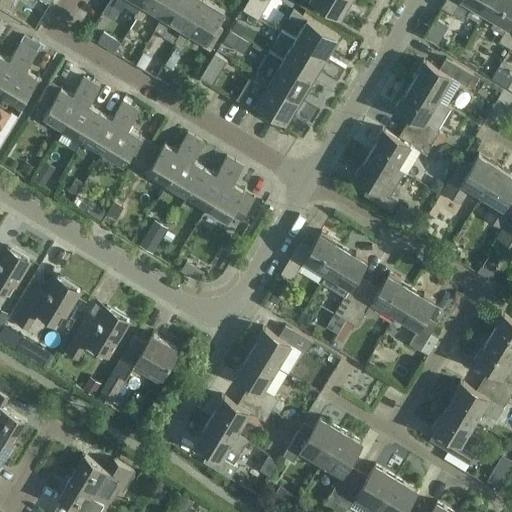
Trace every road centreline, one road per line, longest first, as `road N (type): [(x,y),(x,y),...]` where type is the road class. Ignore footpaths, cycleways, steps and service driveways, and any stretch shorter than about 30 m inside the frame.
road 1 (residential): [(0,191),(201,310),(225,309),(240,298),(307,177)]
road 2 (residential): [(389,431),(469,296),(470,277),(307,177)]
road 3 (residential): [(307,177),(72,39),(60,21),(69,0)]
road 4 (residential): [(307,177),(417,0)]
road 5 (residential): [(511,503),(389,431)]
